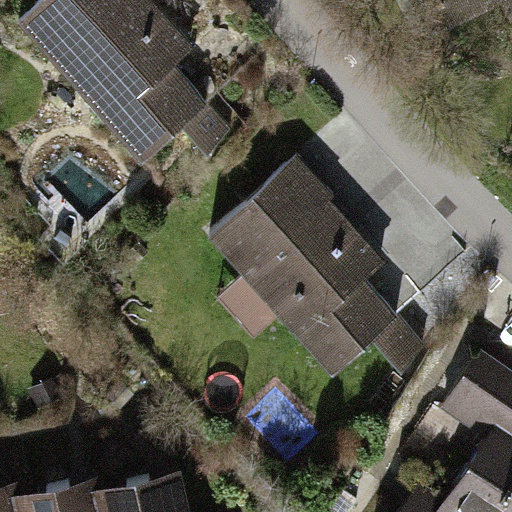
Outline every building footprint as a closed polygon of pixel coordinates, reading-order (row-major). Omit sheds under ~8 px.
[(123,0),(48,0),(14,31),(142,173),(218,105),(123,0)] [(511,0),(418,0),(438,41),(511,6),(511,0)] [(302,176),(212,249),(331,395),(403,337),(364,290),(383,275),(302,176)] [(511,511),(511,390),(487,370),(439,430),(479,462),(439,511),(421,497),(409,511),(511,511)] [(176,511),(172,475),(89,485),(92,511),(176,511)] [(92,511),(89,485),(6,495),(7,511),(92,511)]
